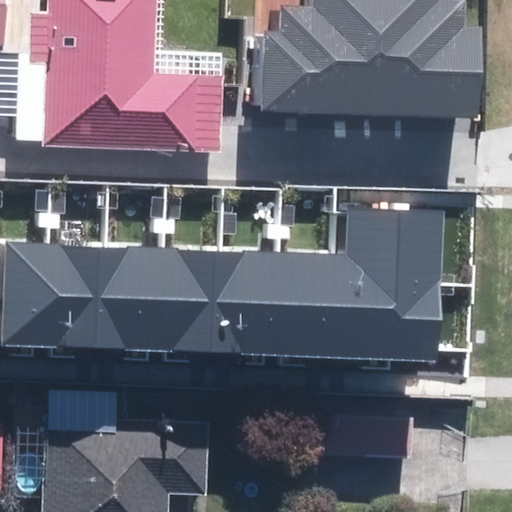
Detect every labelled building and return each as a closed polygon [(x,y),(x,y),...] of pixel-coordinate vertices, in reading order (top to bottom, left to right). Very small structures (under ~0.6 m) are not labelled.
[(152,0),(45,0),(40,142),(216,149),(219,75),(149,72),(152,0)] [(265,33),(262,109),(465,116),(469,1),(456,1),(444,0),(314,0),(315,9),(284,8),(283,33),(265,33)] [(349,256),(316,255),(312,357),(437,362),(443,212),(351,208),(349,256)] [(4,243),(1,343),(96,348),(100,246),(4,243)] [(217,251),(100,246),(96,348),(213,353),(217,251)] [(316,255),(217,251),(213,353),(312,357),(316,255)] [(406,414),(318,410),(316,453),(404,457),(406,414)] [(200,426),(41,417),(36,511),(159,511),(160,492),(196,494),(200,426)]
